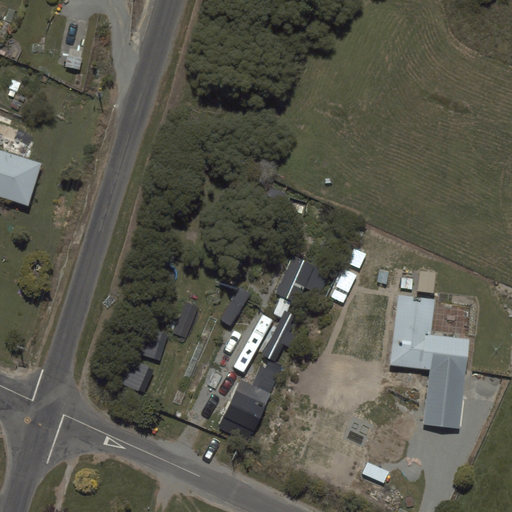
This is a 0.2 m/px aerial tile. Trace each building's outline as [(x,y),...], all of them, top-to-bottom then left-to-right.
[(0,197),(27,206),(41,162),(0,149),(0,197)] [(439,273),(417,268),(413,288),(435,293),(439,273)] [(434,298),(397,293),(387,365),(427,370),(420,419),(456,423),(467,340),(429,335),(434,298)] [(350,466),(343,478),(365,492),(372,480),(350,466)] [(460,511),(462,505),(439,499),(436,511),(460,511)]
